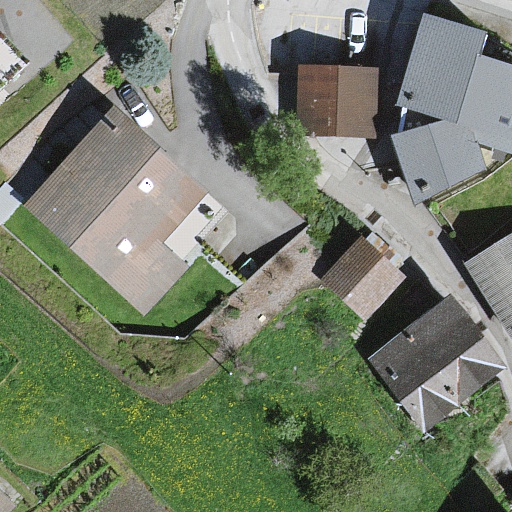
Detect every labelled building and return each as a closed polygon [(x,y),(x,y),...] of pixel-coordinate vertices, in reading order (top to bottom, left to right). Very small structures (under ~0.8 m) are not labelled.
[(460,38),(403,24),(382,105),(506,137),(511,112),(511,75),(454,61),(460,38)] [(368,81),(294,81),(294,141),(368,141),(368,81)] [(145,315),(226,219),(107,121),(27,217),(145,315)] [(404,212),(460,188),(436,134),(380,158),(404,212)] [(511,239),(472,260),(511,336),(511,335),(511,239)] [(354,243),(319,287),(359,318),(394,274),(354,243)] [(438,309),(374,357),(420,419),(484,371),(438,309)]
